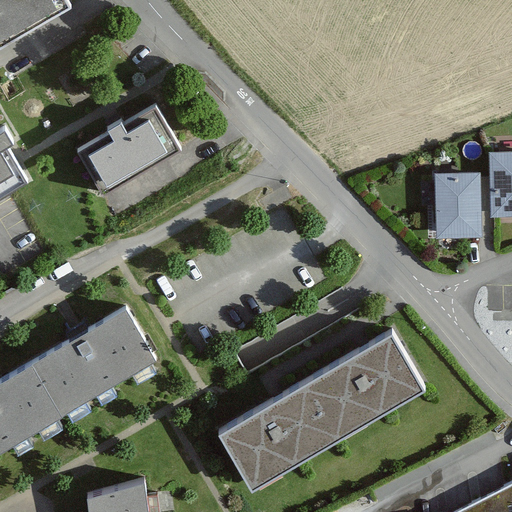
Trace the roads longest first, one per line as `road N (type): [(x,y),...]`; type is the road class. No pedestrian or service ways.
road 1 (residential): [(299,148),(0,325)]
road 2 (residential): [(147,0),(299,148)]
road 3 (residential): [(299,148),(428,289)]
road 4 (residential): [(511,434),(360,511)]
road 5 (residential): [(112,0),(0,61)]
road 6 (residential): [(428,289),(511,375)]
